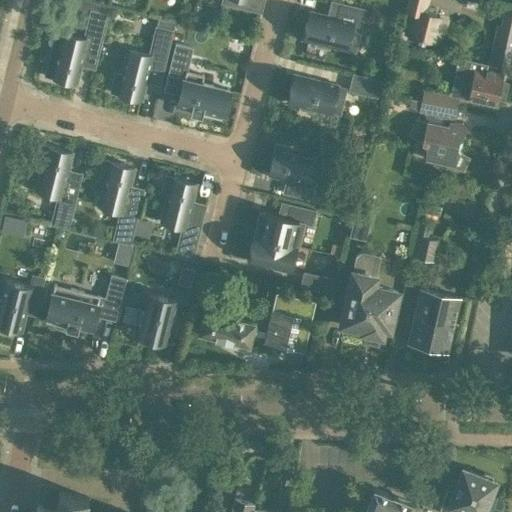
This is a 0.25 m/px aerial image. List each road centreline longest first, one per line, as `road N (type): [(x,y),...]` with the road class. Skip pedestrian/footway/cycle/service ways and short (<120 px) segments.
road 1 (unclassified): [(22,392),(511,409)]
road 2 (residential): [(233,157),(8,102)]
road 3 (residential): [(233,157),(274,0)]
road 4 (residential): [(22,392),(5,511)]
